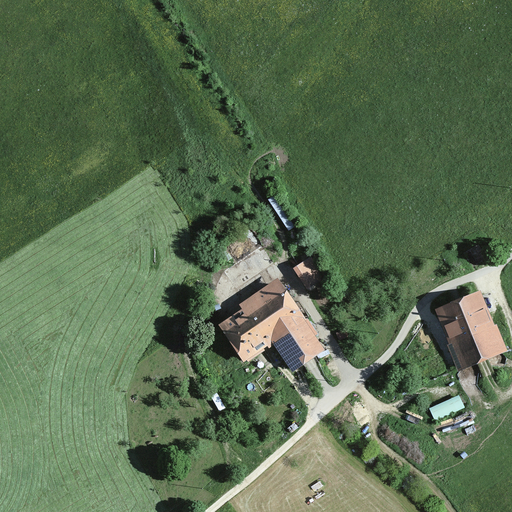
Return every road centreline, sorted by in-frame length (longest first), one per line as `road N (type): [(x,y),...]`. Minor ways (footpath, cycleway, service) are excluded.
road 1 (track): [(231,300),(283,274),(357,382)]
road 2 (track): [(211,511),(311,425)]
